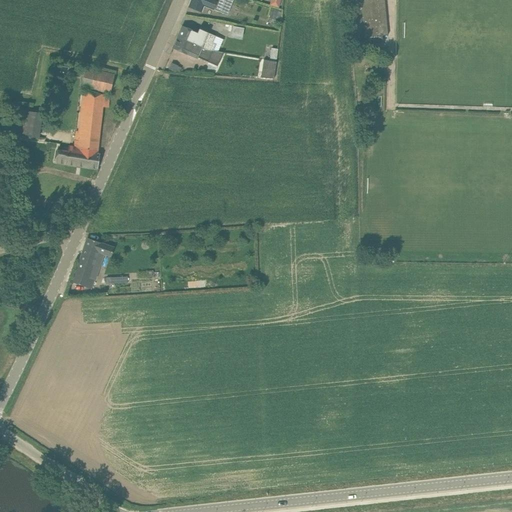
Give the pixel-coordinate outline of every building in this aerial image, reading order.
[(191,0),(189,6),(202,12),(205,5),(220,11),(224,0),(191,0)] [(359,0),(364,44),(382,42),(381,36),(388,35),(384,0),(359,0)] [(272,9),(269,18),(275,20),(278,10),(272,9)] [(182,26),(178,37),(206,49),(214,51),(216,45),(213,43),(215,36),(208,33),(210,29),(201,25),(198,32),(182,26)] [(244,28),(233,26),(232,33),(243,35),(244,28)] [(178,37),(173,48),(187,54),(188,53),(197,58),(197,56),(209,61),(214,51),(206,49),(178,37)] [(265,60),(262,78),(274,79),(276,62),(265,60)] [(169,71),(176,74),(177,72),(180,73),(182,69),(179,68),(179,67),(172,64),(169,71)] [(86,67),(81,87),(110,94),(115,74),(86,67)] [(56,161),(98,168),(100,154),(98,153),(105,107),(110,108),(112,96),(86,92),(80,132),(77,131),(73,152),(58,150),(56,161)] [(19,124),(17,134),(20,134),(38,137),(42,114),(24,111),(22,124),(19,124)] [(87,238),(73,282),(82,285),(91,288),(95,278),(90,277),(94,266),(98,267),(101,260),(103,253),(104,254),(111,256),(114,247),(97,241),(87,238)]
